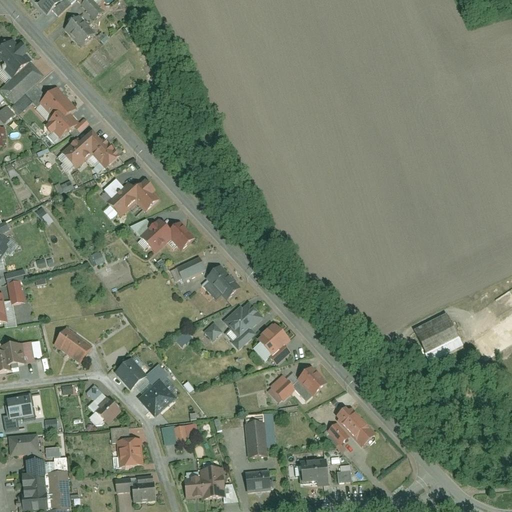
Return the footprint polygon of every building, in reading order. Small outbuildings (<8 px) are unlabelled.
[(63,0),(35,0),(48,14),(54,9),(63,0)] [(63,0),(54,9),(60,16),(71,6),(65,0),(63,0)] [(105,12),(93,0),(88,0),(83,5),(97,20),(105,12)] [(98,33),(82,17),(68,30),(83,47),(98,33)] [(14,42),(0,54),(0,62),(15,79),(33,63),(27,56),(31,52),(23,43),(19,47),(14,42)] [(15,79),(3,90),(16,104),(27,94),(37,85),(46,77),(33,63),(15,79)] [(37,85),(27,94),(35,103),(38,107),(43,103),(49,97),(37,85)] [(81,121),(73,113),(78,109),(59,88),(49,97),(43,103),(57,118),(48,126),(55,133),(56,132),(62,138),(81,121)] [(14,106),(22,115),(35,103),(27,94),(16,104),(14,106)] [(10,107),(0,115),(0,117),(7,125),(18,116),(10,107)] [(80,134),(92,123),(87,118),(75,128),(80,134)] [(7,126),(0,126),(0,147),(5,147),(4,139),(9,139),(7,126)] [(109,170),(122,158),(96,130),(83,143),(79,140),(64,154),(79,170),(95,155),(109,170)] [(114,199),(126,187),(118,179),(106,191),(114,199)] [(148,212),(163,199),(157,193),(159,192),(148,180),(138,189),(131,182),(126,187),(114,199),(109,203),(124,218),(140,203),(148,212)] [(54,187),(57,196),(73,191),(70,182),(54,187)] [(48,227),(52,223),(46,215),(41,219),(48,227)] [(184,251),(198,239),(183,222),(174,231),(162,218),(142,237),(158,254),(173,240),(184,251)] [(0,225),(0,235),(12,230),(8,222),(0,225)] [(137,223),(130,229),(134,233),(140,227),(137,223)] [(0,280),(3,280),(0,264),(10,249),(0,242),(0,280)] [(95,267),(105,261),(99,252),(90,258),(95,267)] [(185,282),(208,271),(201,257),(178,268),(185,282)] [(241,289),(221,267),(207,280),(226,302),(241,289)] [(26,270),(8,275),(11,284),(28,280),(26,270)] [(24,283),(10,285),(14,306),(27,304),(24,283)] [(4,294),(0,295),(0,323),(9,322),(4,294)] [(248,304),(223,325),(236,342),(262,321),(248,304)] [(429,356),(462,339),(449,314),(416,331),(429,356)] [(494,354),(511,343),(511,322),(485,340),(494,354)] [(260,340),(276,357),(287,346),(293,341),(277,324),(260,340)] [(222,335),(213,326),(204,334),(212,343),(222,335)] [(92,349),(66,330),(54,347),(79,366),(92,349)] [(232,346),(238,353),(256,338),(250,331),(232,346)] [(34,342),(15,346),(19,366),(37,363),(34,342)] [(19,366),(15,346),(3,348),(4,355),(0,355),(0,374),(17,372),(16,366),(19,366)] [(294,353),(287,346),(276,357),(273,359),(280,366),(294,353)] [(146,378),(131,362),(115,376),(130,393),(146,378)] [(166,374),(159,367),(147,378),(155,385),(166,374)] [(330,385),(315,368),(301,381),(316,398),(330,385)] [(286,402),(298,391),(285,376),(272,388),(286,402)] [(176,402),(159,382),(137,401),(154,421),(176,402)] [(73,385),(64,386),(65,396),(75,395),(73,385)] [(104,394),(97,386),(88,393),(95,401),(104,394)] [(32,398),(7,403),(11,425),(36,420),(32,398)] [(124,413),(109,398),(97,411),(111,425),(124,413)] [(375,436),(351,410),(336,424),(361,450),(375,436)] [(57,421),(44,422),(45,435),(57,434),(57,421)] [(160,431),(164,447),(198,441),(195,424),(160,431)] [(263,425),(245,427),(248,461),(266,459),(263,425)] [(337,425),(327,434),(338,447),(349,437),(337,425)] [(37,437),(9,439),(10,458),(39,456),(37,437)] [(143,469),(141,442),(116,444),(118,471),(143,469)] [(301,462),(302,486),(328,485),(326,461),(301,462)] [(47,511),(44,463),(20,464),(23,511),(47,511)] [(71,511),(68,464),(45,466),(47,511),(71,511)] [(226,501),(223,472),(199,474),(199,480),(184,482),(185,505),(226,501)] [(337,473),(337,485),(352,484),(351,472),(337,473)] [(269,474),(245,476),(246,495),(271,493),(269,474)] [(132,482),(115,483),(115,495),(132,494),(132,482)] [(132,487),(133,507),(156,506),(155,486),(132,487)] [(238,505),(232,488),(225,488),(226,506),(238,505)]
